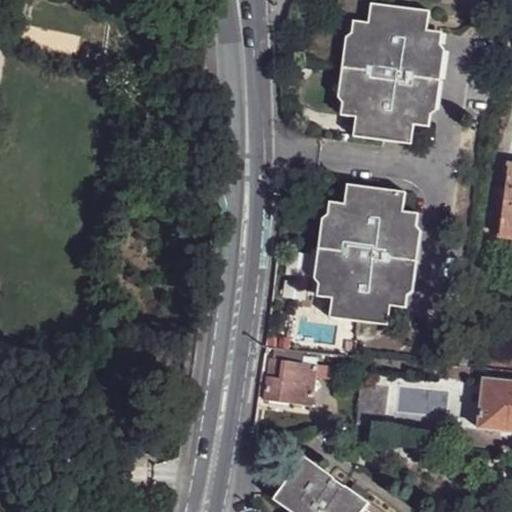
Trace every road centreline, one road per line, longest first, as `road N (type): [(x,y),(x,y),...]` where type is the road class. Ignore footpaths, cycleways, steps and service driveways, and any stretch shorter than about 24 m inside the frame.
road 1 (tertiary): [(219,0),(228,156),(185,511)]
road 2 (tertiary): [(218,511),(248,309),(259,159),(251,0)]
